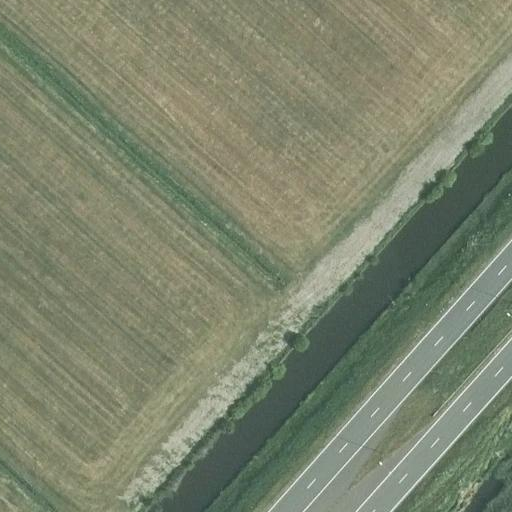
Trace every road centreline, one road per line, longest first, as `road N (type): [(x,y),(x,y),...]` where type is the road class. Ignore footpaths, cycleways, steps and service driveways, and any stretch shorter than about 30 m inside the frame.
road 1 (trunk): [(511,253),(281,511)]
road 2 (trunk): [(373,511),(511,357)]
